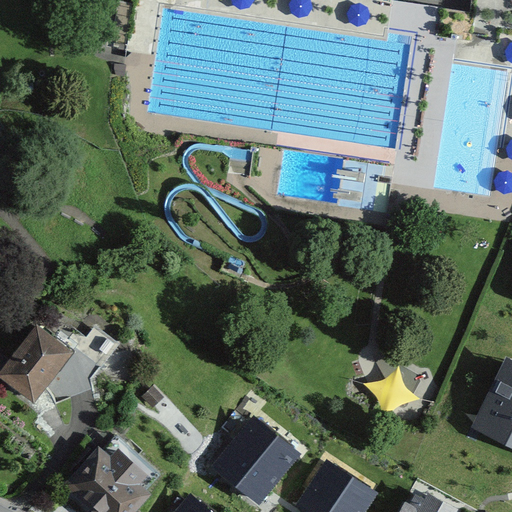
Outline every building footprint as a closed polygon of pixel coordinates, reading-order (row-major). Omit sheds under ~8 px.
[(40,397),(80,344),(43,316),(3,370),(40,397)] [(511,360),(507,358),(475,425),(511,442),(511,360)] [(298,450),(254,415),(215,465),(258,499),(298,450)] [(105,511),(134,511),(157,486),(146,477),(155,468),(124,440),(116,449),(105,439),(69,480),(105,511)] [(360,511),(375,491),(327,460),(299,503),(312,511),(360,511)] [(469,511),(459,506),(463,498),(432,481),(428,490),(419,485),(413,495),(408,492),(397,511),(469,511)] [(213,511),(190,494),(175,511),(213,511)]
